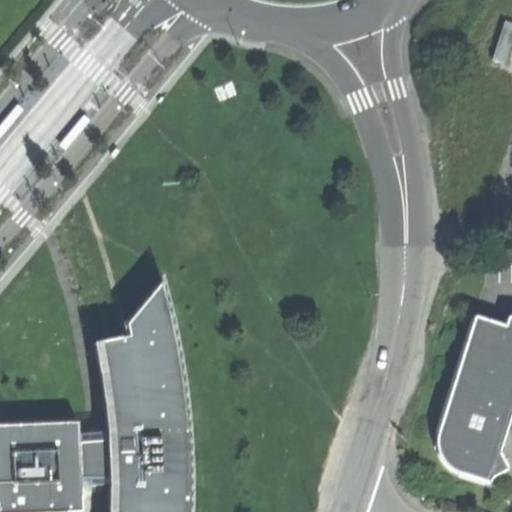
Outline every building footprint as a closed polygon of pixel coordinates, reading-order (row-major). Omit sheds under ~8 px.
[(0,138),(1,139),(26,109),(20,103),(0,127),(0,138)] [(93,114),(87,109),(61,139),(67,144),(90,117),(93,114)] [(190,511),(191,484),(189,429),(184,381),(175,329),(164,284),(129,326),(131,338),(100,344),(106,377),(113,442),(114,477),(114,511),(190,511)] [(505,327),(475,318),(439,431),(436,443),(438,453),(441,461),(447,468),(455,473),(490,484),(491,479),(499,475),(508,470),(500,453),(511,414),(511,318),(508,319),(505,327)] [(0,511),(81,511),(80,479),(78,444),(78,423),(0,426),(0,511)] [(80,479),(114,477),(113,442),(78,444),(80,479)]
